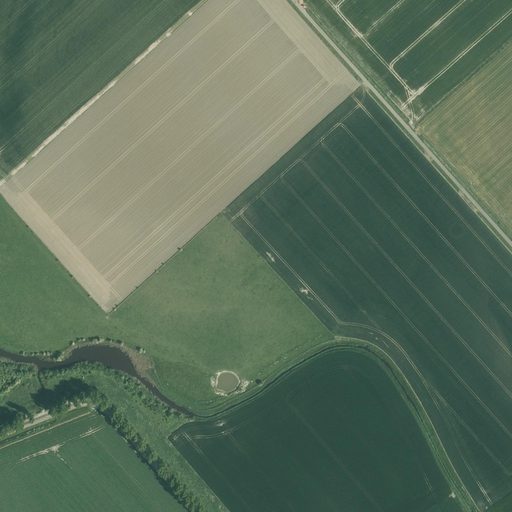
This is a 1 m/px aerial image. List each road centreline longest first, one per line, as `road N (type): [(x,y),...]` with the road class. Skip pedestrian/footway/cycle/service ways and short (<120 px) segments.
road 1 (track): [(511,244),(293,0)]
road 2 (unclassified): [(197,511),(98,403),(72,404),(0,433)]
